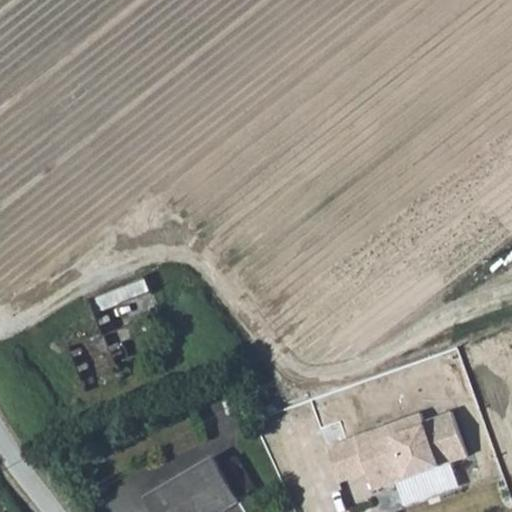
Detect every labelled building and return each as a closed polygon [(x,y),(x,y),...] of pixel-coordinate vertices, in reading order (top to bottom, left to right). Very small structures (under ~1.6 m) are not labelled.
[(108,327),(159,314),(151,282),(100,295),(108,327)] [(392,427),(358,440),(371,475),(377,493),(472,458),(455,414),(427,424),(428,427),(396,438),(392,427)] [(424,415),(392,427),(396,438),(428,427),(427,424),(424,415)] [(371,475),(358,440),(330,450),(343,485),(371,475)] [(269,511),(268,510),(264,511),(249,511),(218,458),(149,498),(156,511),(269,511)]
